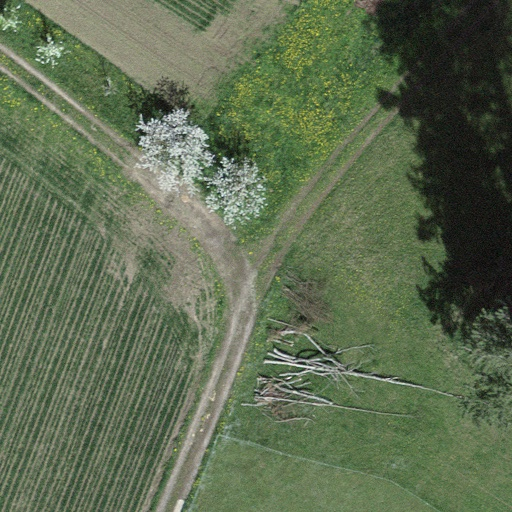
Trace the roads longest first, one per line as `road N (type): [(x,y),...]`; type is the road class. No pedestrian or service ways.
road 1 (track): [(0,60),(229,241),(243,321),(168,511)]
road 2 (track): [(496,0),(304,199),(243,321)]
